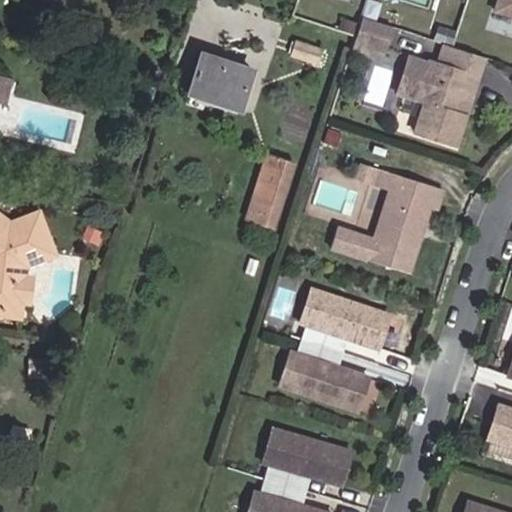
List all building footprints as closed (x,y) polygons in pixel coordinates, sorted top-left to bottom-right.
[(375,54),(382,56),(390,32),(361,23),(356,39),(354,47),(375,54)] [(318,68),(322,54),(296,45),(291,59),(318,68)] [(352,54),(373,61),(375,54),(354,47),(352,54)] [(486,64),(453,53),(446,72),(480,83),(486,64)] [(238,109),(251,69),(200,54),(187,93),(238,109)] [(399,100),(419,107),(430,70),(411,64),(399,100)] [(470,98),(475,99),(480,83),(446,72),(431,67),(430,70),(419,107),(418,110),(425,112),(416,139),(458,152),(467,122),(463,120),(470,98)] [(0,101),(3,102),(9,79),(0,76),(0,101)] [(467,122),(475,99),(470,98),(463,120),(467,122)] [(274,231),(295,165),(269,156),(248,223),(274,231)] [(364,169),(359,185),(369,188),(375,172),(364,169)] [(331,252),(409,278),(431,213),(438,215),(445,196),(375,172),(369,188),(391,196),(375,244),(338,232),(331,252)] [(20,226),(14,228),(8,224),(0,217),(0,310),(3,315),(19,317),(23,299),(13,288),(15,275),(24,277),(26,265),(54,254),(38,212),(17,220),(20,226)] [(8,224),(14,228),(20,226),(17,220),(8,224)] [(96,244),(102,231),(87,225),(81,238),(96,244)] [(29,300),(31,278),(24,277),(15,275),(13,288),(23,299),(29,300)] [(363,347),(374,314),(313,294),(302,328),(308,330),(333,338),(363,347)] [(329,352),(333,338),(308,330),(303,344),(329,352)] [(324,366),(329,352),(303,344),(299,358),(324,366)] [(354,376),(324,366),(299,358),(293,356),(282,390),(343,410),(354,376)] [(511,413),(502,411),(491,444),(511,451),(511,413)] [(319,482),(330,449),(269,429),(267,436),(265,441),(264,447),(262,452),(260,458),(259,463),(264,465),(290,473),(291,473),(296,475),(302,477),(307,478),(312,480),(319,482)] [(290,473),(264,465),(260,479),(285,487),(290,473)] [(260,479),(255,493),(281,501),(285,487),(260,479)] [(242,511),(309,511),(310,511),(281,501),(255,493),(249,491),(242,511)]
